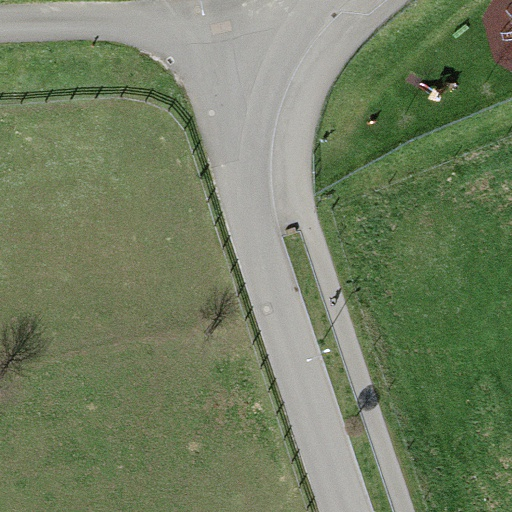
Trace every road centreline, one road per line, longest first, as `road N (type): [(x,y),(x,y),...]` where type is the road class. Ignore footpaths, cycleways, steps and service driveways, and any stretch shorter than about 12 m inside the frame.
road 1 (residential): [(272,73),(248,171),(343,511)]
road 2 (residential): [(272,73),(215,48),(132,31),(0,30)]
